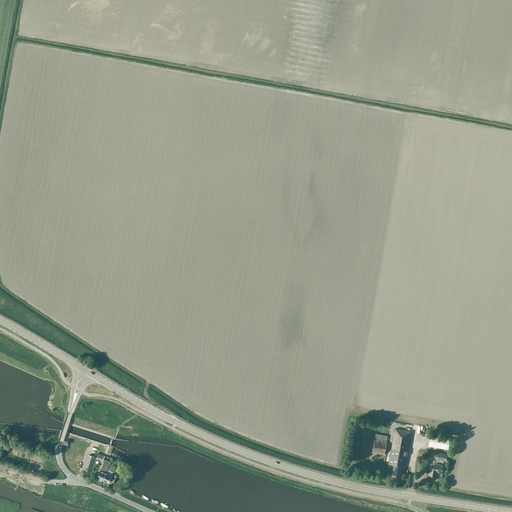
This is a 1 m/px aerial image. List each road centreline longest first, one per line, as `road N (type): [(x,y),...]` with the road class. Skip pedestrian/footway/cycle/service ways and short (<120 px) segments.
road 1 (primary): [(508,511),(295,470),(197,433),(85,370)]
road 2 (unclassified): [(150,511),(75,479),(60,463),(85,370)]
